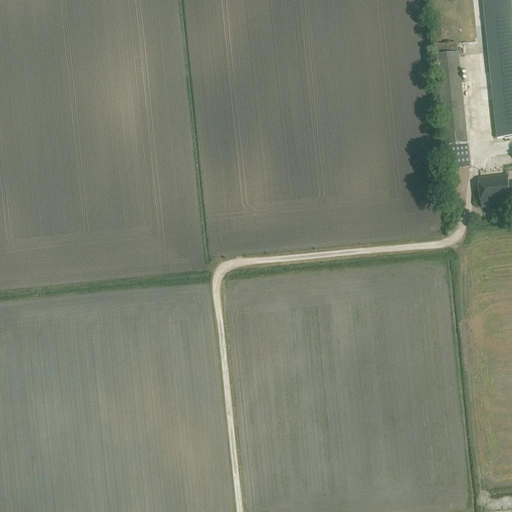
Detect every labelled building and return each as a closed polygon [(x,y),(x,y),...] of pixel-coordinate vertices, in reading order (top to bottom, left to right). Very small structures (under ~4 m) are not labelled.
[(511,0),(482,0),(497,139),(511,137),(511,0)] [(456,44),(435,46),(436,58),(458,56),(456,44)] [(483,52),(474,52),(475,69),(485,68),(483,52)] [(466,135),(444,137),(445,148),(467,146),(466,135)] [(467,146),(446,148),(448,159),(469,157),(467,146)] [(478,179),(480,196),(481,208),(511,205),(511,202),(511,201),(511,183),(508,183),(507,176),(478,179)]
